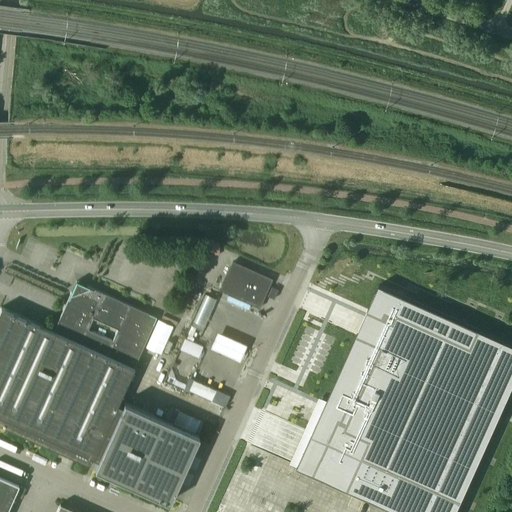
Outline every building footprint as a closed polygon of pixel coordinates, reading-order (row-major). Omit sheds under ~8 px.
[(207,257),(195,284),(218,295),(220,290),(259,308),(272,279),(233,261),(230,267),(207,257)] [(0,425),(58,452),(59,453),(74,459),(75,460),(89,466),(93,458),(98,460),(94,468),(111,476),(120,480),(169,502),(177,485),(184,468),(185,466),(191,453),(199,436),(124,402),(122,406),(117,404),(156,317),(146,312),(87,285),(76,281),(71,291),(58,321),(54,331),(48,328),(44,326),(1,307),(0,309),(0,425)] [(316,425),(297,467),(397,511),(456,511),(511,387),(511,343),(379,284),(367,310),(357,334),(326,404),(316,425)] [(216,297),(204,292),(192,318),(204,324),(216,297)] [(158,319),(146,347),(161,354),(173,326),(158,319)] [(239,358),(246,341),(216,328),(209,344),(239,358)] [(193,380),(189,389),(211,400),(216,390),(193,380)] [(0,511),(6,511),(8,509),(13,498),(18,485),(0,476),(0,511)] [(26,488),(20,486),(16,496),(21,498),(26,488)]
